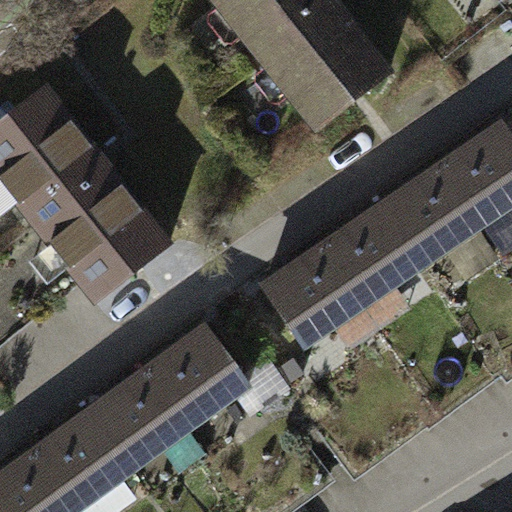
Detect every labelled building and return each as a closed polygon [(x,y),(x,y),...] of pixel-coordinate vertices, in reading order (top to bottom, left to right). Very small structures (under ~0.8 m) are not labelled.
[(357,0),(222,0),(345,141),(423,75),(357,0)] [(40,113),(0,146),(0,177),(97,294),(183,223),(71,88),(40,113)] [(511,142),(503,129),(446,169),(486,228),(511,210),(511,142)] [(446,169),(387,208),(428,267),(486,228),(446,169)] [(387,208),(329,248),(369,307),(428,267),(387,208)] [(308,348),(369,307),(329,248),(268,288),(308,348)] [(207,331),(151,372),(194,430),(251,389),(207,331)] [(137,472),(194,430),(151,372),(95,414),(137,472)] [(79,511),(83,511),(137,472),(95,414),(38,455),(79,511)] [(0,511),(79,511),(38,455),(0,483),(0,511)]
